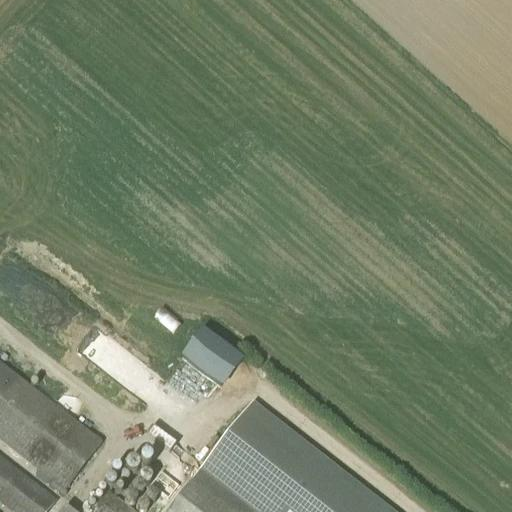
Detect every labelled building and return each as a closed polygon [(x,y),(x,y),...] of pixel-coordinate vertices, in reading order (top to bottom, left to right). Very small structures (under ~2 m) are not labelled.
[(0,273),(0,280),(21,302),(38,286),(14,261),(0,273)] [(54,292),(39,307),(84,353),(99,339),(54,292)] [(95,362),(128,383),(143,360),(109,339),(95,362)] [(185,374),(200,387),(213,371),(198,359),(185,374)] [(101,444),(0,365),(0,444),(52,485),(49,488),(60,497),(101,444)] [(391,511),(252,403),(168,511),(391,511)] [(0,505),(8,511),(48,511),(56,503),(0,459),(0,505)] [(130,511),(108,494),(93,511),(130,511)]
